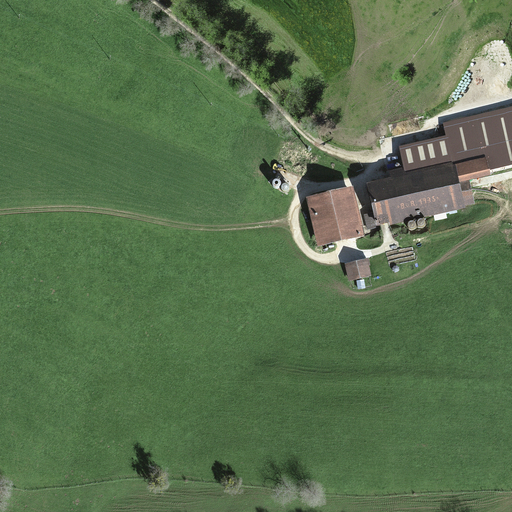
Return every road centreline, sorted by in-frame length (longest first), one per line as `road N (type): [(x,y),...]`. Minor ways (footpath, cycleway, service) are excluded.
road 1 (track): [(337,154),(153,0)]
road 2 (track): [(369,160),(358,180),(302,194),(294,224),(313,256),(381,249)]
road 3 (unclassified): [(337,154),(369,160),(448,113),(511,96)]
